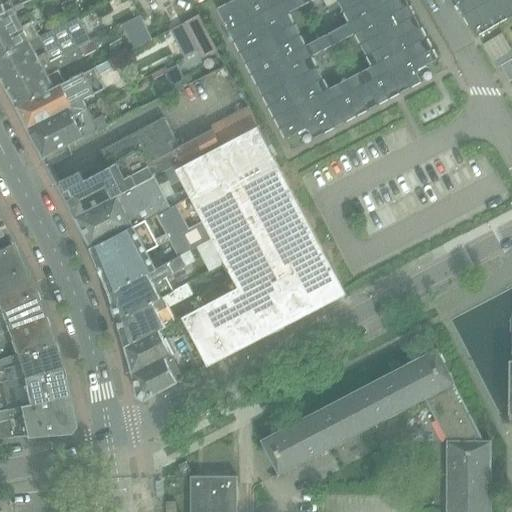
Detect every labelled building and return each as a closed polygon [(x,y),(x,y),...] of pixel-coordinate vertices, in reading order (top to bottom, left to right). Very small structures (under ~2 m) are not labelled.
[(0,0),(0,15),(9,12),(3,0),(0,0)] [(511,0),(234,0),(218,9),(292,150),(423,82),(417,71),(439,59),(407,0),(453,0),(456,5),(469,27),(476,38),(511,16),(511,0)] [(0,15),(0,57),(42,37),(31,14),(21,19),(15,9),(9,12),(0,15)] [(0,57),(0,71),(7,85),(93,42),(81,17),(42,37),(0,57)] [(7,85),(18,106),(66,82),(59,69),(97,50),(93,42),(7,85)] [(18,106),(34,135),(86,108),(82,101),(122,82),(111,60),(66,82),(18,106)] [(167,70),(177,89),(188,84),(178,64),(167,70)] [(92,122),(86,108),(34,135),(46,157),(48,156),(69,146),(107,127),(102,117),(92,122)] [(111,168),(109,169),(84,182),(79,172),(59,183),(77,216),(155,177),(175,166),(182,163),(185,167),(222,147),(213,130),(180,147),(165,117),(102,150),(111,168)] [(205,220),(214,240),(239,289),(184,318),(209,366),(319,309),(348,295),(258,128),(222,147),(185,167),(182,163),(175,166),(205,220)] [(73,154),(69,146),(48,156),(53,165),(73,154)] [(77,216),(93,248),(171,208),(155,177),(77,216)] [(446,180),(436,185),(447,209),(457,204),(446,180)] [(93,248),(112,293),(182,256),(214,240),(205,220),(190,228),(178,205),(171,208),(93,248)] [(0,278),(22,269),(10,244),(0,248),(0,278)] [(111,293),(119,320),(174,292),(166,276),(187,266),(182,256),(112,293),(111,293)] [(0,305),(34,292),(22,269),(0,278),(0,305)] [(119,320),(127,346),(163,328),(164,329),(177,322),(169,305),(173,303),(174,305),(194,295),(189,284),(119,320)] [(0,331),(43,319),(34,292),(0,305),(0,331)] [(52,344),(43,319),(0,331),(0,344),(10,341),(15,356),(52,344)] [(127,346),(134,373),(168,356),(175,352),(164,329),(163,328),(127,346)] [(60,369),(52,344),(15,356),(0,360),(0,371),(8,369),(11,380),(60,369)] [(263,440),(280,473),(280,474),(427,399),(449,441),(447,511),(491,511),(492,441),(484,441),(454,384),(456,383),(438,349),(263,440)] [(168,356),(134,373),(139,396),(146,399),(179,382),(178,381),(180,380),(168,356)] [(67,397),(60,369),(11,380),(1,382),(7,410),(30,405),(67,397)] [(73,426),(67,397),(30,405),(7,410),(0,411),(0,421),(7,420),(6,416),(10,415),(15,436),(68,432),(73,426)] [(7,420),(0,421),(0,437),(15,436),(10,415),(6,416),(7,420)] [(191,511),(236,511),(236,476),(227,476),(227,472),(203,472),(203,476),(192,476),(191,511)]
